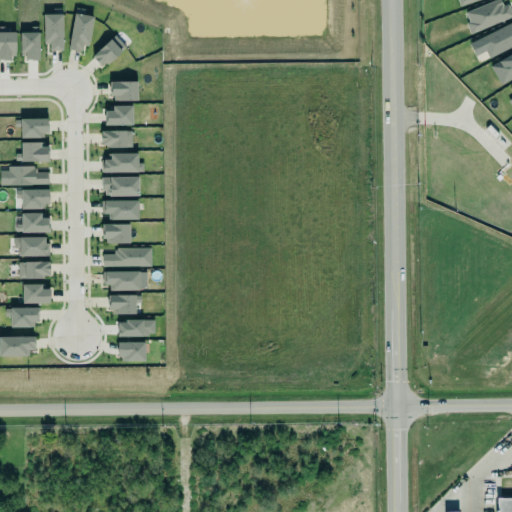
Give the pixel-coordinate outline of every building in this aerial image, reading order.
[(463,12),(491,0),(500,0),(501,3),(504,1),(511,16),(468,35),(464,23),(467,21),(463,12)] [(42,14),(43,44),(49,44),(49,51),(62,51),(62,14),(42,14)] [(69,50),(81,51),(82,44),(89,45),(92,16),(73,14),(69,50)] [(478,38),(511,22),(511,45),(488,58),(485,51),(478,55),(474,47),(481,44),(478,38)] [(15,33),(3,32),(4,27),(0,26),(0,60),(10,60),(10,53),(15,53),(15,33)] [(38,33),(19,33),(20,59),(39,59),(38,33)] [(92,52),(110,35),(121,47),(109,58),(107,56),(101,62),(92,52)] [(511,77),(500,84),(490,65),(500,59),(499,58),(511,50),(511,77)] [(137,82),(111,81),(110,101),(136,101),(137,82)] [(132,125),(132,107),(104,108),(104,126),(132,125)] [(20,138),(39,138),(39,133),(47,133),(47,118),(19,119),(20,138)] [(131,131),(100,132),(100,147),(132,147),(131,131)] [(20,145),(21,162),(48,161),(48,143),(20,145)] [(102,156),(109,156),(109,150),(136,150),(136,168),(102,168),(102,156)] [(0,185),(47,185),(47,172),(35,173),(35,167),(0,167),(0,185)] [(138,177),(102,177),(102,196),(138,196),(138,177)] [(48,189),(18,190),(18,209),(48,208),(48,189)] [(138,201),(101,200),(101,214),(108,214),(108,220),(137,220),(138,201)] [(41,213),(21,213),(21,224),(15,224),(15,233),(49,233),(49,218),(41,218),(41,213)] [(129,243),(129,225),(101,224),(101,242),(129,243)] [(18,233),(45,233),(45,241),(48,241),(48,252),(18,252),(18,233)] [(150,248),(114,248),(114,254),(102,254),(102,266),(150,266),(150,248)] [(18,279),(49,278),(49,262),(18,262),(18,279)] [(139,271),(102,272),(102,285),(109,285),(109,291),(139,290),(139,271)] [(21,303),(49,303),(49,289),(41,289),(41,285),(21,284),(21,303)] [(107,292),(125,290),(136,291),(134,309),(126,308),(117,309),(116,304),(108,305),(107,292)] [(7,327),(36,328),(37,308),(8,308),(7,327)] [(153,337),(154,321),(117,320),(117,336),(153,337)] [(0,355),(33,355),(33,337),(0,337),(0,355)] [(144,362),(144,343),(118,342),(117,361),(144,362)] [(496,511),(511,511),(511,498),(496,499),(496,511)]
